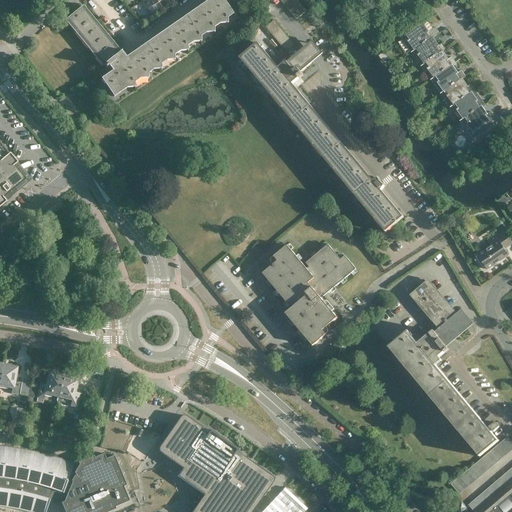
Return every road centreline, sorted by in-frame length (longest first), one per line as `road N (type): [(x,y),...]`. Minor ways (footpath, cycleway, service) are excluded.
road 1 (residential): [(413,511),(353,443),(277,383),(187,272),(177,271)]
road 2 (residential): [(340,506),(236,421),(183,394)]
road 3 (secondary): [(379,511),(253,385)]
road 4 (residential): [(511,428),(456,366),(496,326)]
road 5 (tertiary): [(85,167),(0,63)]
road 6 (tertiary): [(164,270),(148,238),(89,173)]
